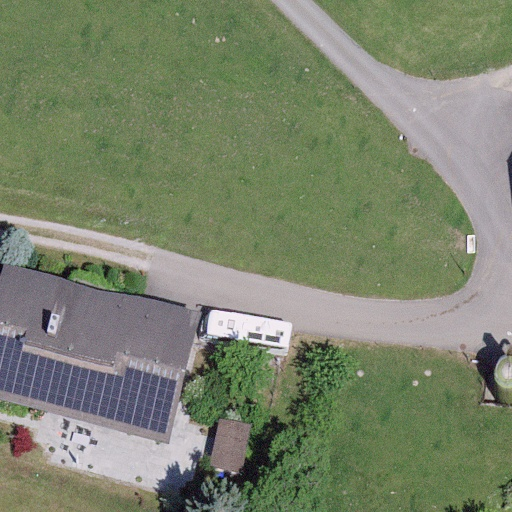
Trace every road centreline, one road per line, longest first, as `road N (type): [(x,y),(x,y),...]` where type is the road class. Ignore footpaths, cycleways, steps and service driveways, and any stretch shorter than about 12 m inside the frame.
road 1 (unclassified): [(147,255),(330,321),(455,331),(511,323)]
road 2 (unclassified): [(511,283),(485,196),(425,123),(293,0)]
road 3 (track): [(0,220),(147,255)]
